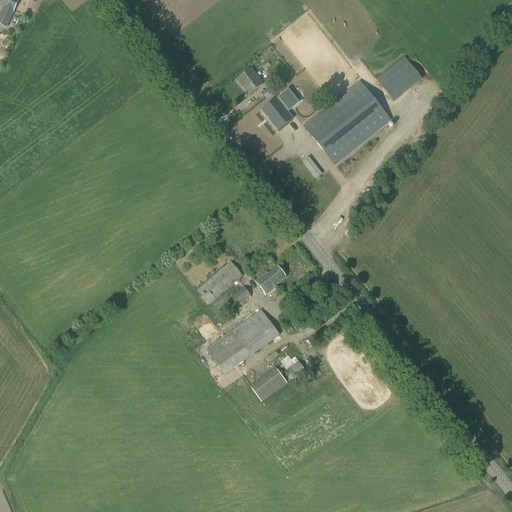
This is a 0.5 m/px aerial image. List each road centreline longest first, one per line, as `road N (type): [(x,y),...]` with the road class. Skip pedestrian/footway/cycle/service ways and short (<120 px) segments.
road 1 (tertiary): [(511,494),(115,0)]
road 2 (track): [(511,7),(317,251)]
